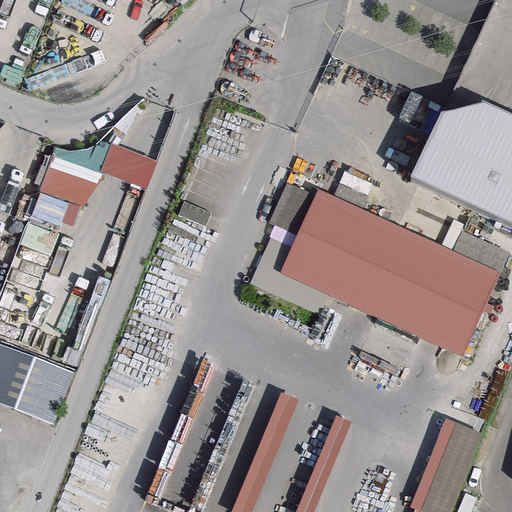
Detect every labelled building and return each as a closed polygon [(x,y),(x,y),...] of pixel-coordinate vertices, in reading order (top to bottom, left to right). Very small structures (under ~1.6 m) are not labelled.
[(511,114),(482,102),(445,111),(442,111),(411,177),(511,227),(511,114)] [(84,147),(56,149),(40,190),(81,207),(102,175),(113,156),(97,143),(84,147)] [(497,274),(318,193),(282,274),(461,354),(497,274)] [(73,373),(0,343),(0,400),(54,421),(73,373)] [(280,394),(230,511),(251,511),(298,401),(280,394)] [(336,417),(296,511),(314,511),(351,423),(336,417)] [(451,511),(482,437),(446,423),(411,509),(417,511),(451,511)]
